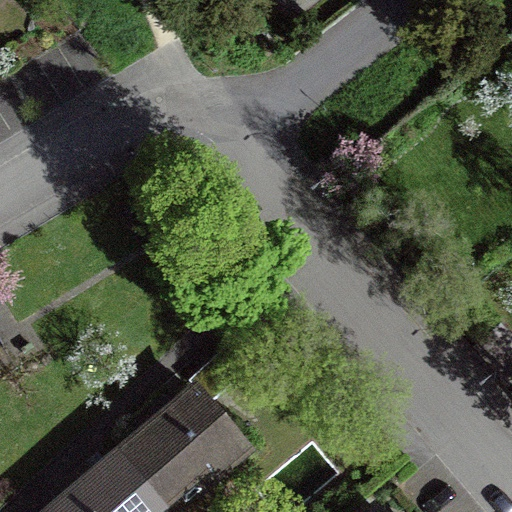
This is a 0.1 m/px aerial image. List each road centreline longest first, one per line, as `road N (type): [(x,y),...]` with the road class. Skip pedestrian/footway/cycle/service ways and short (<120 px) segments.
road 1 (residential): [(239,132),(511,480)]
road 2 (residential): [(239,132),(206,106),(171,100),(100,129),(0,188)]
road 3 (residential): [(415,0),(239,132)]
